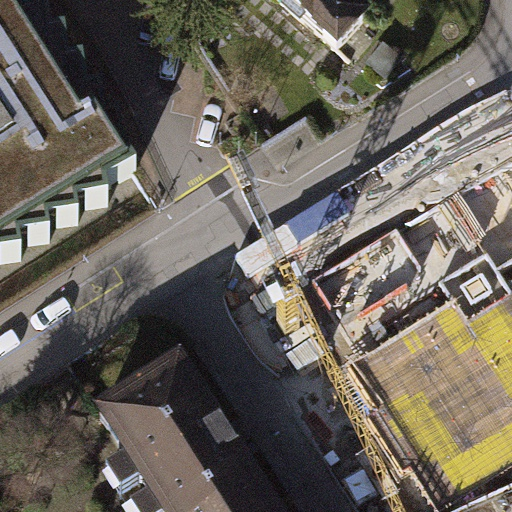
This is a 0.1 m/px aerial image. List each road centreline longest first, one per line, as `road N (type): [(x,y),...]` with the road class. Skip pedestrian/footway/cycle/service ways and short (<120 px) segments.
road 1 (residential): [(511,55),(491,78),(167,273)]
road 2 (residential): [(339,511),(167,273)]
road 3 (residential): [(167,273),(0,383)]
